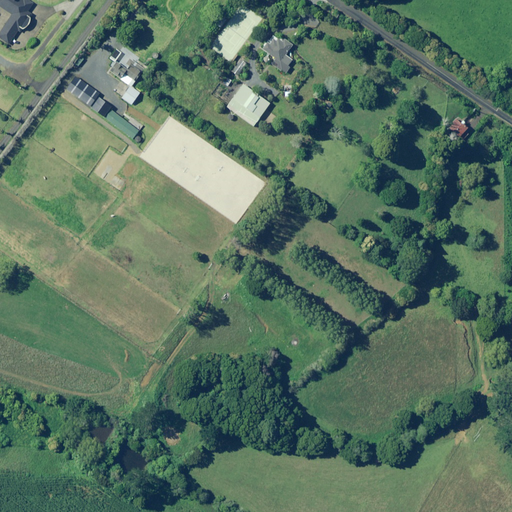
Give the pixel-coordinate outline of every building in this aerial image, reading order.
[(30,18),(31,17),(27,14),(33,4),(27,0),(0,0),(0,7),(12,15),(0,33),(0,38),(9,45),(18,31),(20,32),(22,29),(23,29),(24,29),(25,29),(26,28),(27,27),(28,27),(29,26),(29,25),(30,24),(30,23),(30,22),(30,21),(30,20),(30,19),(30,18)] [(251,15),(245,11),(241,15),(238,13),(230,23),(229,22),(211,47),(230,61),(263,18),(253,11),(251,15)] [(267,43),(262,50),(275,59),(270,65),(280,72),(282,70),(286,73),(291,67),(289,66),(295,57),(288,52),(292,46),(284,40),(283,43),(275,37),(270,45),(267,43)] [(133,54),(126,49),(123,53),(117,49),(110,58),(113,60),(110,64),(116,68),(113,71),(132,85),(144,69),(130,58),(133,54)] [(246,63),(241,59),(232,72),(238,76),(246,63)] [(66,89),(91,107),(99,97),(101,95),(75,76),(66,89)] [(270,104),(243,85),(227,107),(254,126),(270,104)] [(140,93),(131,86),(122,98),(131,105),(140,93)] [(99,97),(91,107),(91,109),(103,118),(112,106),(99,97)] [(105,118),(133,139),(139,144),(143,138),(137,133),(139,131),(111,110),(105,118)] [(166,113),(162,110),(157,118),(161,120),(166,113)] [(450,128),(460,137),(464,141),(469,134),(465,131),(467,129),(457,120),(450,128)] [(121,174),(118,171),(112,179),(116,182),(121,174)] [(134,182),(129,189),(133,192),(138,185),(134,182)]
